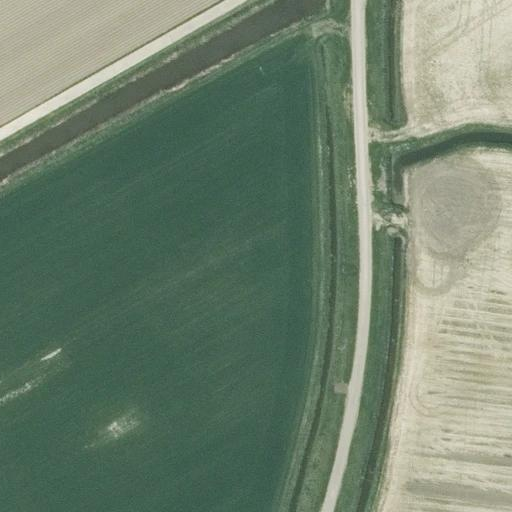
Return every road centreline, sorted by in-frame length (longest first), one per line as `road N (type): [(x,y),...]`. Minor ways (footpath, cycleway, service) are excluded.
road 1 (unclassified): [(326,511),(350,412),(365,265),(356,0)]
road 2 (track): [(0,135),(233,0)]
